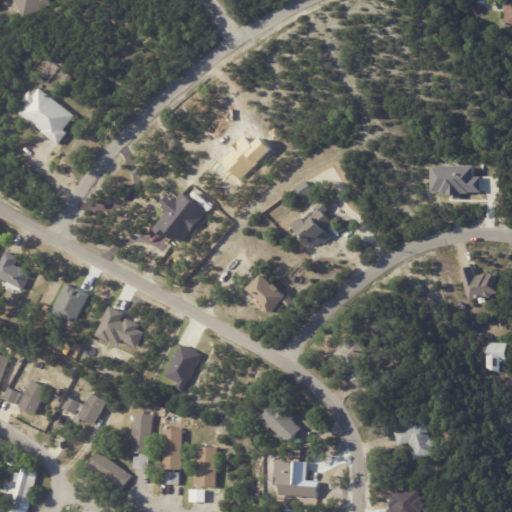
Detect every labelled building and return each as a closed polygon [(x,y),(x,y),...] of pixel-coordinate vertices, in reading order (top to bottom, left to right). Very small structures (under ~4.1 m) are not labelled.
[(66,71),(75,78),(71,83),(62,76),(66,71)] [(76,117),(65,132),(69,135),(60,147),(44,134),(44,133),(22,115),(29,107),(24,103),(32,94),(36,97),(42,90),(76,117)] [(481,192),(481,177),(474,176),(475,167),(431,165),(430,194),(461,195),(461,192),(481,192)] [(314,191),(307,180),(296,187),(303,198),(314,191)] [(205,208),(179,192),(155,231),(166,238),(169,234),(184,243),(205,208)] [(333,221),(325,229),(333,237),(325,244),(323,242),(320,244),(319,242),(313,247),(299,226),(309,217),(313,221),(319,216),(317,213),(322,208),(319,206),(325,201),(332,208),(327,212),(335,221),(333,221)] [(11,253),(22,258),(18,265),(33,273),(25,289),(0,276),(0,272),(10,252),(11,253)] [(473,268),(476,276),(487,273),(488,276),(494,274),(499,292),(493,294),(492,296),(487,298),(484,297),(468,301),(461,271),(473,268)] [(267,308),(264,304),(267,301),(255,288),(270,274),(279,284),(281,283),(286,288),(284,290),(290,296),(273,312),(269,308),(268,309),(267,308)] [(97,335),(119,345),(121,341),(136,347),(144,328),(124,319),(126,313),(110,306),(97,335)] [(355,385),(347,376),(351,373),(334,354),(339,349),(337,347),(346,340),(347,342),(353,337),(365,350),(362,352),(364,354),(357,361),(370,376),(357,387),(355,385)] [(499,372),(499,376),(486,376),(487,343),(507,343),(506,365),(500,365),(499,372)] [(175,389),(185,392),(200,353),(180,345),(168,377),(178,381),(175,389)] [(0,384),(8,356),(0,353),(0,384)] [(21,409),(37,415),(48,386),(32,380),(21,409)] [(95,425),(107,400),(91,393),(80,417),(95,425)] [(304,425),(308,429),(293,444),(277,428),(275,430),(266,422),(268,420),(266,418),(277,407),(280,410),(284,405),(304,425)] [(156,416),(153,455),(136,453),(139,414),(156,416)] [(396,446),(392,432),(422,424),(426,439),(429,439),(431,446),(429,447),(431,455),(411,461),(409,452),(411,452),(409,446),(408,447),(407,443),(396,446)] [(166,469),(168,430),(184,431),(182,471),(166,470),(166,469)] [(213,488),(201,487),(202,448),(219,448),(218,488),(213,488)] [(136,479),(126,492),(95,467),(106,453),(137,478),(136,479)] [(153,458),(152,470),(138,468),(139,456),(153,458)] [(36,471),(34,479),(39,481),(32,506),(26,504),(24,511),(27,511),(8,511),(10,508),(15,509),(17,500),(12,498),(4,495),(7,481),(9,482),(9,481),(15,483),(18,472),(25,474),(27,469),(36,471)] [(182,485),(168,484),(168,472),(182,473),(182,485)] [(210,491),(209,503),(196,503),(196,490),(210,491)]
